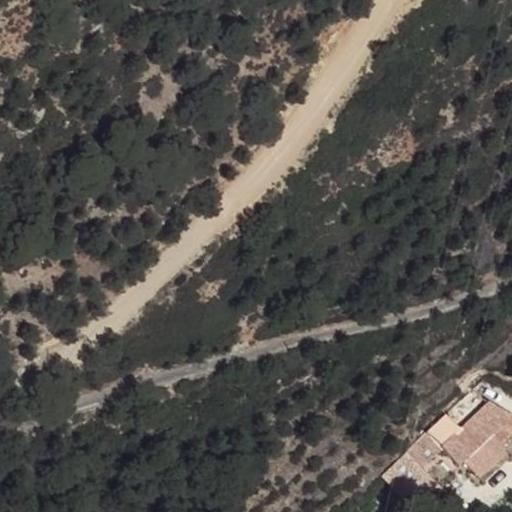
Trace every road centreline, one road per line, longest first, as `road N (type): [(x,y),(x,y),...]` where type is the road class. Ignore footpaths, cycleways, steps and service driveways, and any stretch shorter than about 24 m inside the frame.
road 1 (track): [(384,0),(207,237),(19,388)]
road 2 (unclassified): [(0,426),(433,313),(511,284)]
